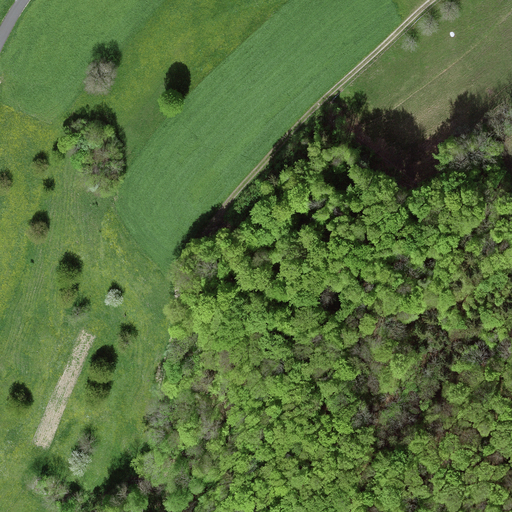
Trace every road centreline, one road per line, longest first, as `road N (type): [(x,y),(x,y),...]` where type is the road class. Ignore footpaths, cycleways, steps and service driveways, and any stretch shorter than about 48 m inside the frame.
road 1 (track): [(165,511),(202,388),(183,265),(328,94),(436,0)]
road 2 (track): [(511,303),(340,511)]
